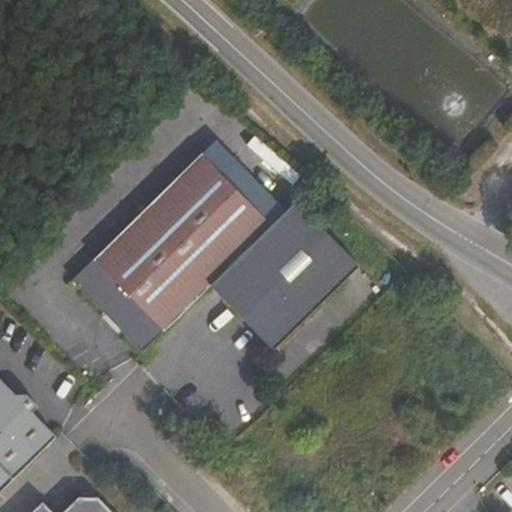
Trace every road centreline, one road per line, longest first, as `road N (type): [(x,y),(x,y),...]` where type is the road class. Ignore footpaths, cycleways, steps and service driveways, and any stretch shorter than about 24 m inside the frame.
road 1 (track): [(511,348),(461,292),(363,218),(125,0)]
road 2 (unclassified): [(511,267),(397,196),(181,0)]
